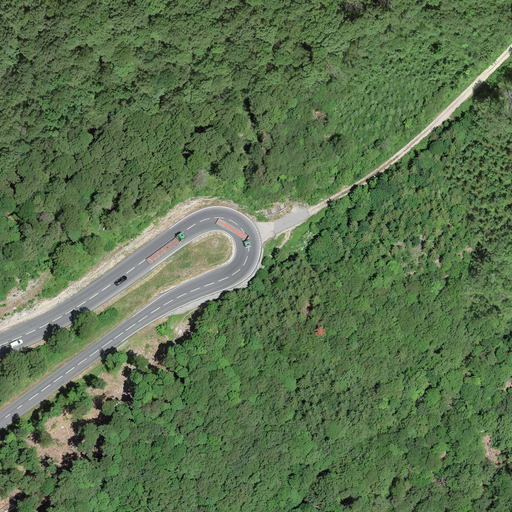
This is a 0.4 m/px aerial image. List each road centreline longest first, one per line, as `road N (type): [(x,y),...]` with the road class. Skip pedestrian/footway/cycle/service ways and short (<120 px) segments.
road 1 (secondary): [(0,422),(138,321),(235,272),(248,238),(223,219),(186,228),(53,322),(0,345)]
road 2 (track): [(248,238),(343,196),(382,169),(511,50)]
road 3 (track): [(293,511),(511,300)]
